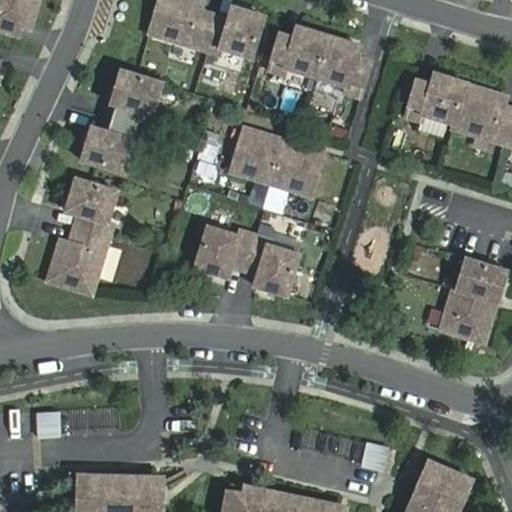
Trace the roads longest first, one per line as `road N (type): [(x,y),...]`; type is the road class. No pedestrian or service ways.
road 1 (residential): [(0,355),(245,337),(493,405)]
road 2 (residential): [(86,0),(14,166),(0,222)]
road 3 (residential): [(511,31),(388,0)]
